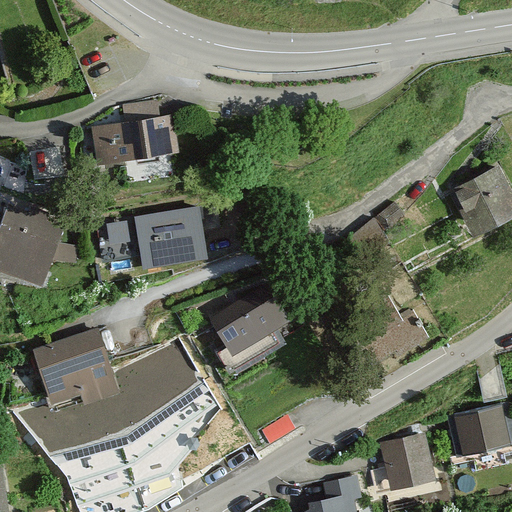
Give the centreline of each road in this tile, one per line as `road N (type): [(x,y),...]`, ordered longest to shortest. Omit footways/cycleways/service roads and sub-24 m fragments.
road 1 (residential): [(122,0),(190,37),(277,52),(511,24)]
road 2 (residential): [(190,511),(471,359),(511,317)]
